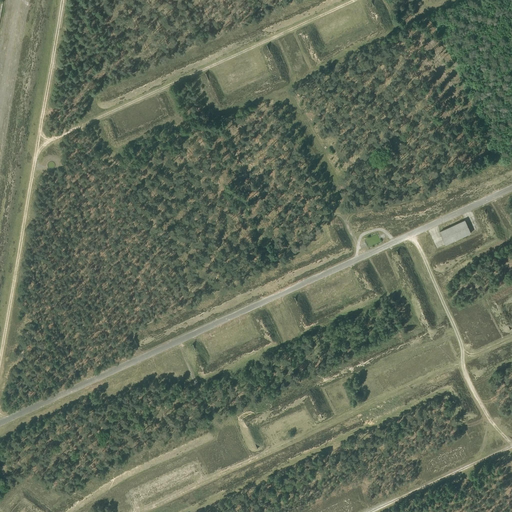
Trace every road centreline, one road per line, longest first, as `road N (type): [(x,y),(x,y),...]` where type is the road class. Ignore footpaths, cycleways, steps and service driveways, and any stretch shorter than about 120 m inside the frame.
road 1 (track): [(0,422),(511,187)]
road 2 (track): [(511,341),(147,511)]
road 3 (track): [(0,391),(64,0)]
road 4 (track): [(35,154),(55,137),(361,0)]
road 5 (track): [(410,234),(462,344),(467,379),(511,444)]
road 6 (track): [(511,446),(366,511)]
